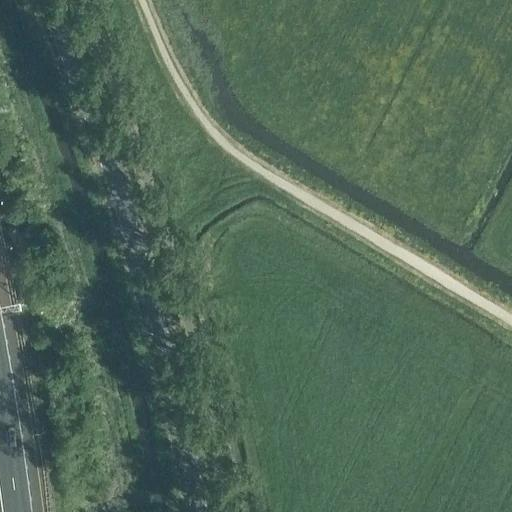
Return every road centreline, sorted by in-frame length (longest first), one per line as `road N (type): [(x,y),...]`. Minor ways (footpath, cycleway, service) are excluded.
road 1 (tertiary): [(198,511),(141,270),(45,0)]
road 2 (unknown): [(511,319),(233,152),(182,91),(141,0)]
road 3 (motorway): [(24,511),(0,343)]
